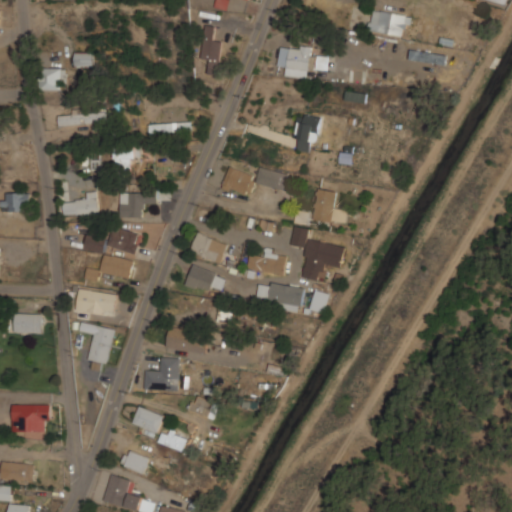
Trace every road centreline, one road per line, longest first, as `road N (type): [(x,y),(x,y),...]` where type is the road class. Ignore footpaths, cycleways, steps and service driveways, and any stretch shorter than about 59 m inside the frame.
road 1 (residential): [(271,0),(68,511)]
road 2 (residential): [(22,0),(80,492)]
